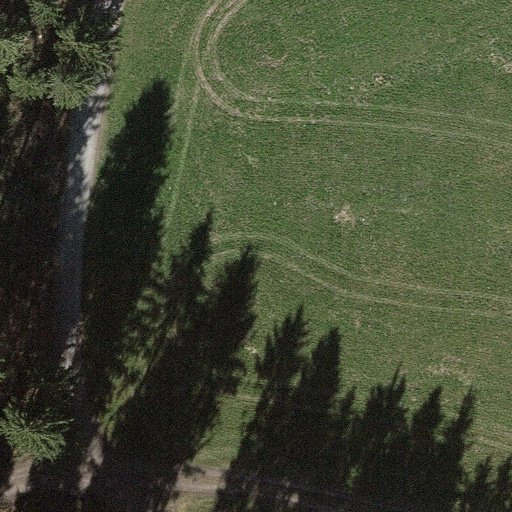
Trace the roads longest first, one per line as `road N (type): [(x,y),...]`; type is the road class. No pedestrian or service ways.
road 1 (track): [(105,0),(47,369),(91,475)]
road 2 (track): [(382,511),(265,484),(91,475)]
